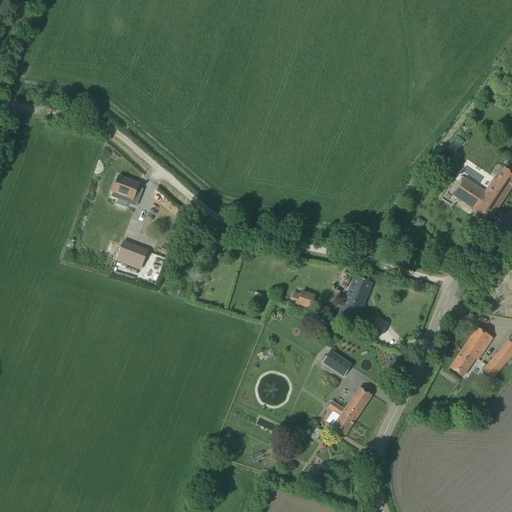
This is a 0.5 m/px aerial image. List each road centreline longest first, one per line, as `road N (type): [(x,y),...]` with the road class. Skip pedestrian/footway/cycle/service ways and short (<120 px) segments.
road 1 (track): [(452,285),(229,224),(116,134),(82,117),(1,102)]
road 2 (unclassified): [(383,511),(376,468),(386,429),(452,285),(511,219)]
